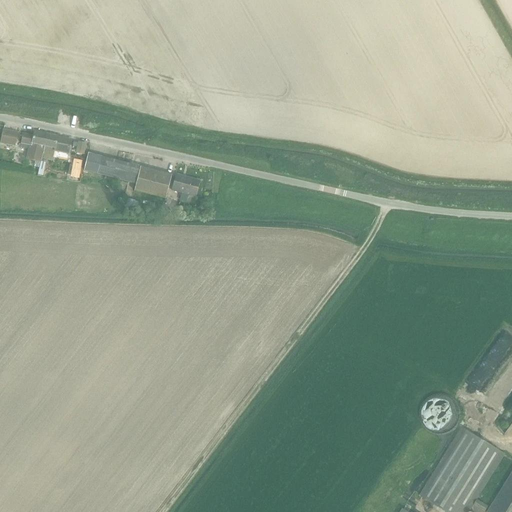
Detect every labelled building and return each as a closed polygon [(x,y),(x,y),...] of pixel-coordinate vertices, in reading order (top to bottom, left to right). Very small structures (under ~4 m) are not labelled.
[(76,110),(74,121),(85,122),(87,112),(76,110)] [(0,143),(15,147),(18,133),(3,130),(0,143)] [(23,133),(20,143),(20,147),(28,149),(26,159),(29,160),(40,162),(41,158),(47,134),(34,131),(33,136),(23,133)] [(47,134),(41,158),(52,160),(54,151),(67,154),(71,141),(57,138),(57,137),(47,134)] [(78,141),(76,153),(84,155),(87,143),(78,141)] [(165,200),(172,176),(87,154),(83,171),(135,185),(134,191),(165,200)] [(78,177),(80,165),(69,163),(66,175),(78,177)] [(187,194),(195,196),(196,191),(199,181),(175,175),(173,184),(171,190),(181,193),(180,198),(186,200),(187,194)] [(138,210),(140,202),(124,199),(122,206),(138,210)] [(163,209),(166,202),(156,199),(153,206),(163,209)] [(492,378),(511,347),(500,340),(481,371),(492,378)] [(421,411),(421,415),(421,418),(422,422),(424,425),(426,427),(428,430),(431,432),(434,433),(437,434),(440,434),(444,434),(447,433),(450,432),(453,430),(455,427),(457,425),(459,422),(460,418),(460,415),(460,411),(459,408),(457,405),(455,402),(453,400),(450,398),(447,397),(444,396),(440,395),(437,396),(434,397),(431,398),(428,400),(426,402),(424,405),(422,408),(421,411)] [(445,511),(468,511),(473,505),(483,511),(484,511),(488,506),(485,504),(488,499),(480,494),(505,454),(462,428),(420,496),(445,511)] [(511,511),(511,472),(487,511),(511,511)]
